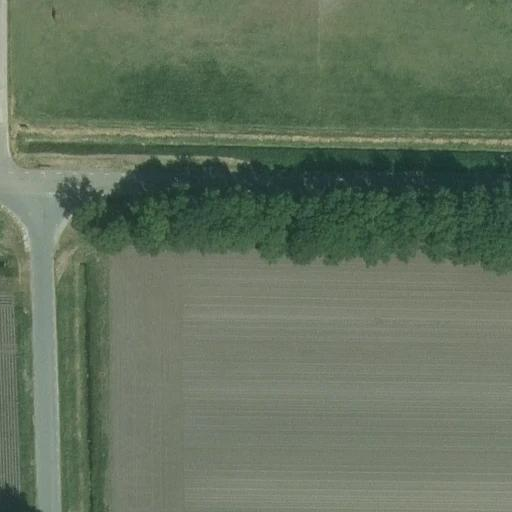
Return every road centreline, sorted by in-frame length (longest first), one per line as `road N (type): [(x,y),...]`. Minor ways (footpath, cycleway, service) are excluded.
road 1 (tertiary): [(511,191),(39,183)]
road 2 (unclassified): [(46,511),(39,183)]
